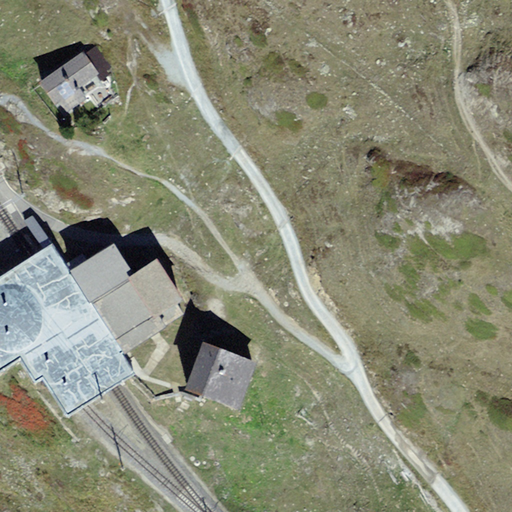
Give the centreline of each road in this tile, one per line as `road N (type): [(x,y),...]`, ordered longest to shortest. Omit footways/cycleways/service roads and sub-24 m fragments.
road 1 (track): [(362,385),(345,342),(311,297),(277,208),(206,106),(168,0)]
road 2 (track): [(0,181),(69,230),(173,243),(226,284),(254,288)]
road 3 (track): [(362,385),(462,511)]
road 4 (track): [(254,288),(362,385)]
